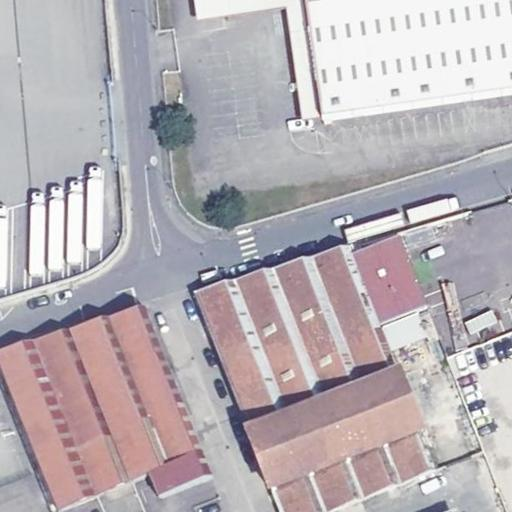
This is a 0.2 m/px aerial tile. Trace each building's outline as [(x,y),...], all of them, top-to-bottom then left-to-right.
[(195,0),(198,23),(309,8),(307,0),(195,0)] [(511,0),(361,0),(309,8),(327,126),(511,97),(511,0)] [(0,290),(35,283),(29,256),(32,255),(28,236),(15,239),(12,224),(0,226),(0,290)] [(430,311),(400,236),(350,250),(381,330),(417,316),(430,311)] [(251,438),(400,379),(390,353),(381,330),(350,250),(274,273),(197,296),(251,438)] [(491,309),(465,321),(471,334),(497,322),(491,309)] [(0,354),(0,364),(58,511),(156,473),(203,454),(155,329),(149,311),(83,330),(0,354)] [(426,339),(417,316),(381,330),(390,353),(426,339)] [(329,511),(436,471),(400,379),(251,438),(279,511),(329,511)] [(0,420),(4,419),(0,408),(8,406),(0,381),(0,420)] [(211,476),(203,454),(156,473),(164,494),(211,476)]
